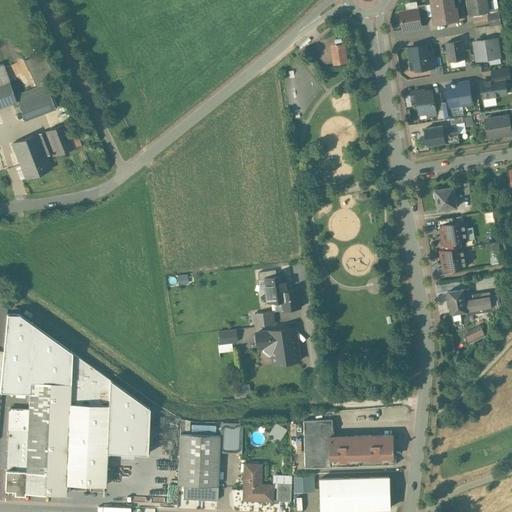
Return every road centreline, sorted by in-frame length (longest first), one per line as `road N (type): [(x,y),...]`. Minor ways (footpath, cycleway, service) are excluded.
road 1 (residential): [(400,172),(427,338),(409,511)]
road 2 (residential): [(98,192),(348,0)]
road 3 (residential): [(372,12),(400,172)]
